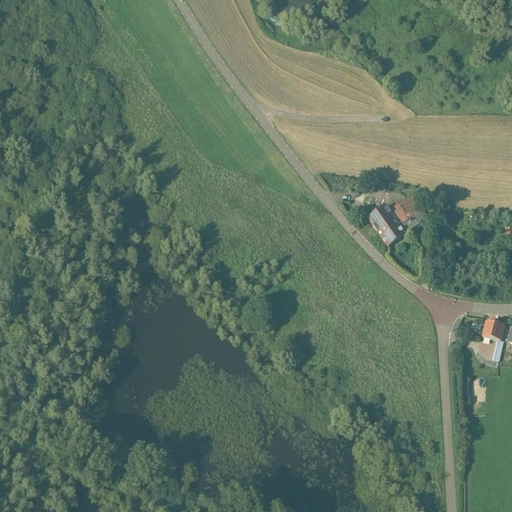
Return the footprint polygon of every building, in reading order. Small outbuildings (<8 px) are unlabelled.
[(413,196),(393,209),(400,220),(420,207),(413,196)] [(420,207),(400,220),(403,225),(414,218),(418,224),(428,218),(421,209),(420,207)] [(388,228),(396,222),(386,208),(368,220),(378,234),(387,227),(388,228)] [(387,227),(378,234),(388,248),(406,236),(404,233),(403,232),(407,230),(408,232),(419,226),(418,224),(414,218),(403,225),(400,220),(396,222),(388,228),(387,227)] [(486,323),(482,338),(499,342),(501,343),(502,342),(505,327),(486,323)]
